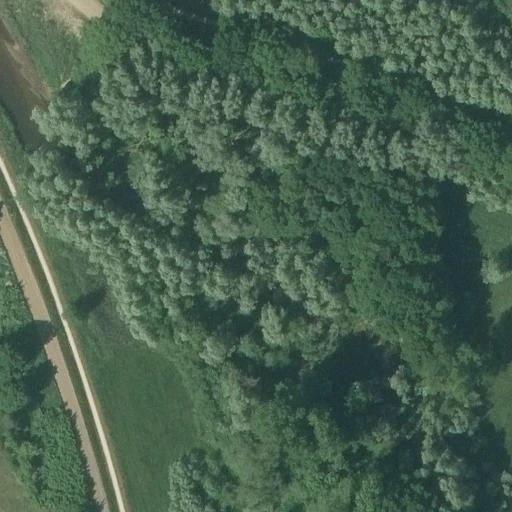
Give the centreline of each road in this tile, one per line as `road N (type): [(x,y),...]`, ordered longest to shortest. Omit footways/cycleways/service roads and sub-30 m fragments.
road 1 (track): [(78,0),(155,47),(511,147)]
road 2 (track): [(100,511),(0,218)]
